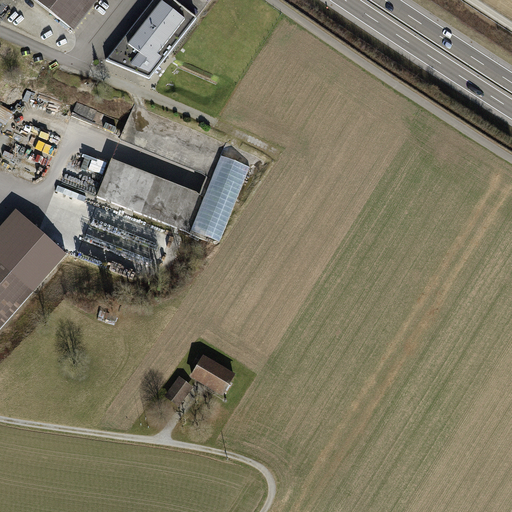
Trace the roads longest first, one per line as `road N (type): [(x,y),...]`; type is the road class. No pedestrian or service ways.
road 1 (track): [(0,417),(238,457),(268,476),(263,511)]
road 2 (track): [(276,0),(511,156)]
road 3 (motorway): [(345,0),(511,109)]
road 4 (motorway): [(511,82),(382,0)]
